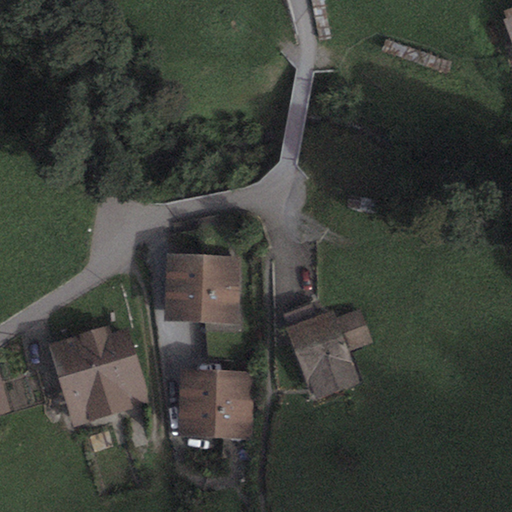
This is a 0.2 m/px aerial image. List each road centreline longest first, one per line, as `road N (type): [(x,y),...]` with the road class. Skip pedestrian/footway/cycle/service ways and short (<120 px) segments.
road 1 (residential): [(0,336),(137,242),(267,182),(290,162),(304,71)]
road 2 (unknown): [(273,511),(267,182)]
